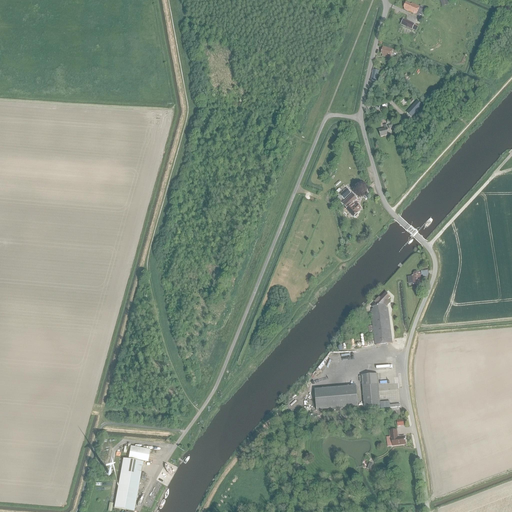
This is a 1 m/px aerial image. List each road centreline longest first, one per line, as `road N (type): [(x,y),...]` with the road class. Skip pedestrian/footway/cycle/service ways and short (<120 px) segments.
road 1 (unclassified): [(428,511),(406,382),(435,258),(382,198),(360,117)]
road 2 (unclassified): [(172,450),(212,393),(326,115),(360,117)]
road 3 (unclassified): [(360,117),(383,0)]
